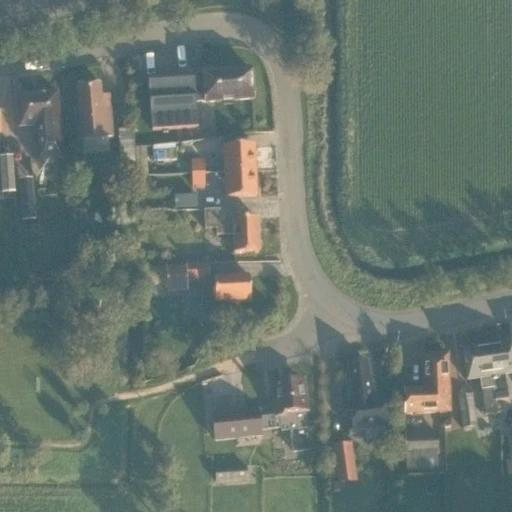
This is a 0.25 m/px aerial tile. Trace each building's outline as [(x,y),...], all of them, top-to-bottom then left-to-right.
[(196,104),(219,102),(223,107),(232,107),(234,101),(253,100),(250,70),(204,73),(204,75),(148,79),(152,131),(198,128),(196,104)] [(98,139),(113,138),(110,107),(102,107),(100,84),(76,86),(78,110),(74,110),(77,142),(98,140),(98,139)] [(20,128),(36,127),(38,161),(61,159),(58,125),(59,125),(57,93),(17,96),(20,128)] [(136,177),(133,131),(118,132),(121,177),(136,177)] [(153,162),(176,161),(176,144),(152,147),(153,162)] [(224,147),(225,173),(256,172),(255,146),(224,147)] [(13,157),(0,157),(0,177),(1,194),(15,194),(13,157)] [(191,162),(192,175),(205,174),(204,162),(191,162)] [(59,190),(73,188),(70,164),(57,165),(59,190)] [(256,172),(225,173),(226,199),(257,198),(256,172)] [(205,174),(192,175),(192,187),(205,187),(205,174)] [(31,180),(19,181),(22,222),(35,221),(31,180)] [(196,195),(174,197),(175,210),(197,208),(196,195)] [(216,237),(234,236),(234,255),(259,254),(258,220),(234,221),(234,210),(204,212),(204,231),(215,230),(216,237)] [(58,274),(74,273),(74,265),(57,266),(58,274)] [(166,267),(167,292),(188,292),(187,284),(198,283),(198,282),(209,281),(209,265),(166,267)] [(233,302),(251,302),(250,277),(214,279),(214,280),(214,282),(203,283),(204,300),(201,300),(202,325),(229,324),(228,303),(233,302)] [(511,343),(487,347),(497,415),(509,413),(504,376),(511,374),(511,343)] [(485,417),(497,415),(487,347),(463,351),(467,381),(480,379),(485,417)] [(405,416),(450,413),(448,356),(422,357),(423,389),(404,390),(405,416)] [(367,364),(348,367),(350,383),(346,384),(350,412),(351,412),(354,432),(386,428),(383,402),(374,403),(372,385),(370,386),(367,364)] [(275,418),(259,419),(258,412),(211,417),(213,442),(261,437),(260,432),(281,430),(281,432),(289,431),(292,454),(308,452),(304,413),(305,413),(301,381),(275,384),(276,394),(272,394),(273,402),(275,418)] [(457,398),(462,430),(478,428),(473,396),(457,398)] [(437,432),(404,433),(405,457),(411,457),(412,473),(418,472),(418,474),(437,473),(436,456),(438,456),(437,432)] [(357,481),(351,444),(332,447),(338,484),(357,481)] [(246,466),(214,468),(216,483),(247,481),(246,466)]
